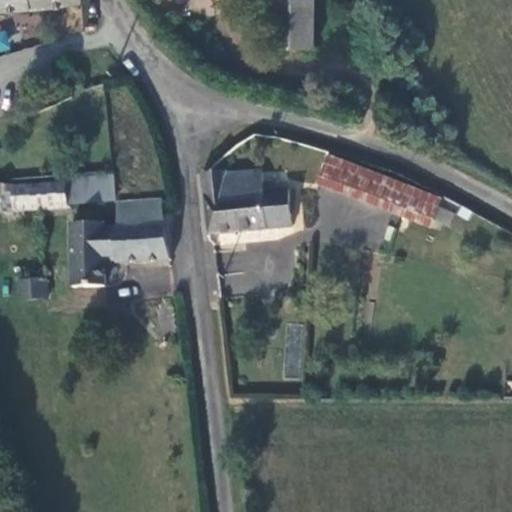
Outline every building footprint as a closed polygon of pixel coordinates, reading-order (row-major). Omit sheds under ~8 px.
[(0,0),(0,12),(75,9),(85,5),(85,0),(0,0)] [(275,0),(275,48),(317,49),(317,0),(275,0)] [(0,51),(10,48),(4,30),(0,31),(0,51)] [(334,159),(324,187),(434,227),(444,201),(334,159)] [(210,200),(233,199),(231,173),(207,174),(210,200)] [(239,198),(233,199),(210,200),(213,238),(297,231),(294,191),(280,192),(279,183),(267,184),(266,175),(237,177),(239,198)] [(22,193),(24,217),(73,212),(71,188),(22,193)] [(1,195),(3,219),(20,218),(17,193),(1,195)] [(70,233),(72,271),(74,297),(86,296),(106,295),(103,264),(127,262),(127,266),(172,263),(163,204),(119,206),(121,228),(117,228),(117,235),(103,236),(103,232),(70,233)] [(141,277),(145,297),(170,292),(166,272),(141,277)] [(22,312),(48,309),(46,290),(19,293),(22,312)] [(306,355),(307,323),(287,323),(286,355),(306,355)]
